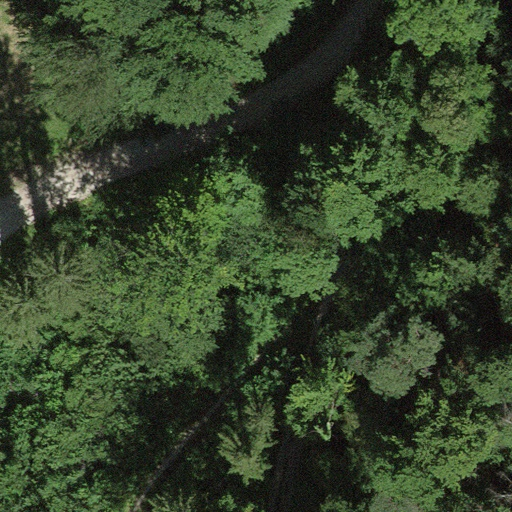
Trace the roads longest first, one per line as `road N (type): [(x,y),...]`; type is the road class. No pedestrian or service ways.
road 1 (track): [(295,511),(328,304),(511,20)]
road 2 (track): [(363,0),(329,59),(230,116),(44,186),(0,224)]
road 3 (track): [(149,511),(184,451),(328,304)]
road 4 (track): [(511,155),(456,186),(328,304)]
